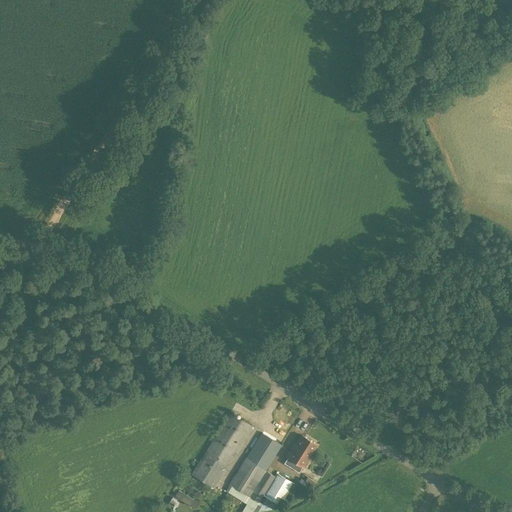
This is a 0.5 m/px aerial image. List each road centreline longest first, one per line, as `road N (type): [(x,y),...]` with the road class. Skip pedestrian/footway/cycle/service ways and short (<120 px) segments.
road 1 (tertiary): [(0,245),(79,265),(122,288),(490,511)]
road 2 (track): [(197,0),(35,251)]
